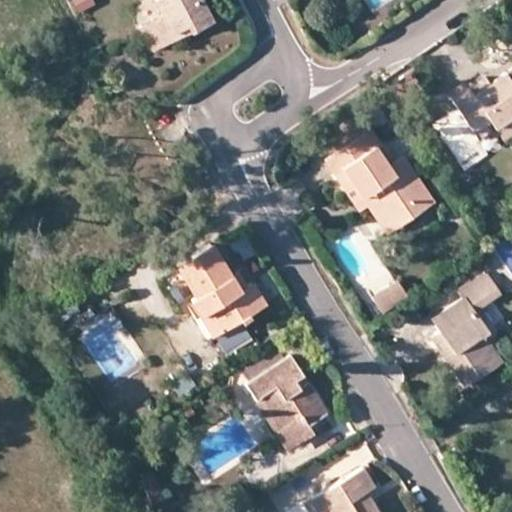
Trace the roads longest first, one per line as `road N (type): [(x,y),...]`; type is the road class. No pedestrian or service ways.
road 1 (residential): [(443,511),(257,193)]
road 2 (unknown): [(257,193),(174,239),(143,266),(143,302),(179,357)]
road 3 (residential): [(313,74),(354,70),(460,0)]
road 4 (residential): [(276,29),(269,61),(215,102),(216,130)]
